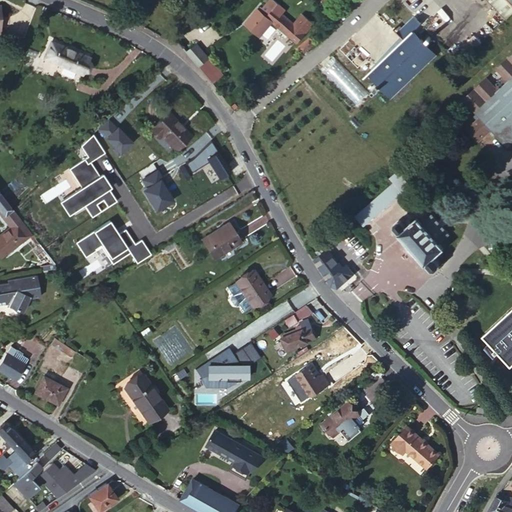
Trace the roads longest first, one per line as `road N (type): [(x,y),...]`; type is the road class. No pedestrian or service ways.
road 1 (residential): [(472,443),(324,293),(206,92),(123,28),(56,0)]
road 2 (residential): [(182,511),(0,396)]
road 3 (unknown): [(379,274),(443,272),(511,158)]
